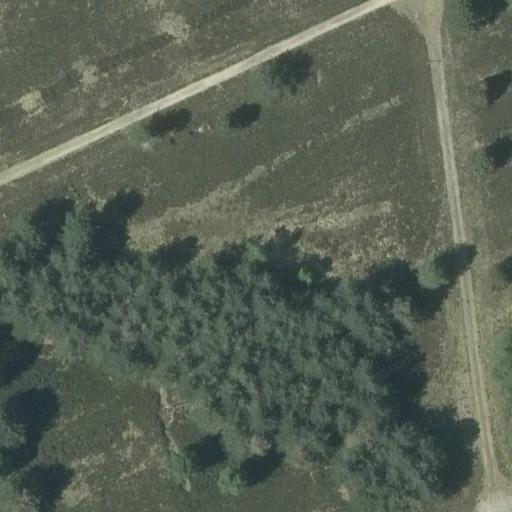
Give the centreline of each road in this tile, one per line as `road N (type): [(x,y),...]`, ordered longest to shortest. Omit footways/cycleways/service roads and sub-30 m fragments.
road 1 (track): [(432,0),(490,511)]
road 2 (track): [(380,0),(0,179)]
